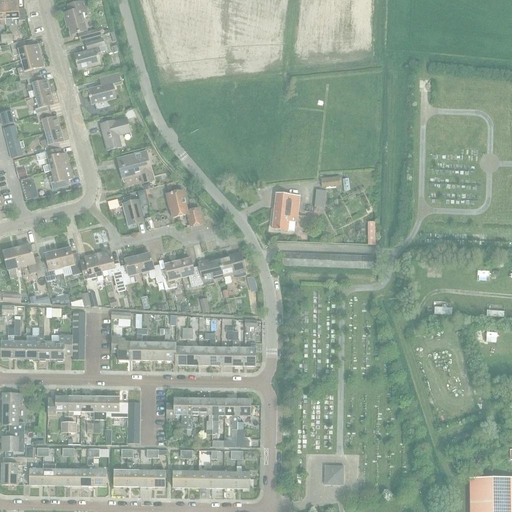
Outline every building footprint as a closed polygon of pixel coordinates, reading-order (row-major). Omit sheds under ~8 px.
[(9,3),(5,4),(6,20),(19,20),(19,22),(25,21),(24,9),(18,10),(18,1),(9,1),(9,3)] [(81,13),(86,11),(83,2),(68,6),(70,13),(64,14),(66,22),(67,22),(71,35),(77,33),(77,34),(86,32),(81,13)] [(80,41),(101,36),(100,29),(78,35),(80,41)] [(97,54),(105,52),(102,40),(85,44),(88,52),(75,56),(78,70),(99,65),(97,54)] [(13,57),(20,56),(21,62),(41,57),(38,45),(26,49),(24,41),(10,45),(13,57)] [(23,68),(17,70),(18,75),(20,82),(27,80),(34,78),(32,71),(44,68),(41,57),(21,62),(23,68)] [(112,86),(120,84),(117,75),(99,80),(101,88),(88,91),(91,105),(115,99),(112,86)] [(34,78),(27,80),(29,86),(27,86),(30,99),(36,97),(51,93),(47,81),(40,83),(38,77),(34,78)] [(37,117),(48,114),(46,108),(54,106),(51,93),(36,97),(39,109),(35,110),(37,117)] [(0,116),(3,127),(14,124),(11,111),(0,114),(0,116)] [(46,134),(60,130),(57,118),(50,120),(48,114),(37,117),(38,123),(43,122),(46,134)] [(117,137),(130,133),(127,120),(114,123),(114,122),(100,125),(107,152),(120,148),(117,137)] [(3,130),(5,135),(16,132),(15,127),(3,130)] [(60,130),(46,134),(47,140),(41,142),(43,148),(45,148),(47,154),(58,151),(56,144),(63,142),(60,130)] [(7,141),(18,138),(16,132),(5,135),(7,141)] [(19,144),(18,138),(7,141),(8,147),(19,144)] [(8,147),(10,153),(21,150),(19,144),(8,147)] [(10,153),(12,160),(23,157),(21,150),(10,153)] [(51,172),(69,167),(66,154),(62,155),(60,150),(58,151),(47,154),(36,156),(37,163),(44,161),(46,167),(50,166),(51,172)] [(146,153),(134,156),(117,161),(121,177),(134,174),(135,177),(140,176),(142,184),(153,181),(146,153)] [(53,178),(49,179),(52,191),(54,196),(71,191),(70,187),(68,180),(73,179),(69,167),(51,172),(53,178)] [(25,170),(16,172),(18,179),(26,177),(25,170)] [(339,177),(321,180),(322,188),(340,186),(339,177)] [(33,178),(21,181),(26,201),(38,198),(33,178)] [(317,190),(315,207),(325,208),(326,191),(317,190)] [(187,212),(183,191),(166,195),(169,206),(170,206),(172,219),(188,215),(190,228),(202,225),(199,209),(187,212)] [(141,206),(147,205),(144,192),(138,193),(141,206)] [(297,223),(300,196),(277,194),(273,230),(292,232),(293,223),(297,223)] [(119,209),(117,201),(108,203),(110,211),(119,209)] [(128,224),(142,220),(137,203),(124,206),(128,224)] [(41,265),(39,257),(33,259),(30,246),(17,250),(21,268),(28,266),(30,275),(36,273),(37,278),(44,277),(41,265)] [(82,274),(80,264),(78,256),(73,258),(70,249),(58,252),(62,269),(70,267),(72,277),(82,274)] [(21,268),(17,250),(3,253),(10,280),(16,278),(14,270),(21,268)] [(98,257),(102,273),(108,271),(110,278),(113,277),(117,293),(126,291),(125,286),(120,268),(119,264),(113,266),(109,251),(102,253),(102,256),(98,257)] [(62,269),(58,252),(45,255),(47,264),(41,265),(44,277),(46,283),(56,281),(54,271),(62,269)] [(85,262),(80,264),(82,274),(84,281),(97,278),(98,282),(104,281),(103,276),(102,273),(98,257),(93,258),(92,255),(84,257),(85,262)] [(137,258),(141,274),(148,272),(150,280),(155,279),(156,284),(163,283),(160,270),(159,266),(153,268),(150,255),(137,258)] [(219,258),(224,278),(235,276),(236,279),(246,276),(242,260),(235,262),(233,255),(219,258)] [(120,268),(125,286),(136,283),(135,276),(141,274),(137,258),(125,261),(126,266),(120,268)] [(199,268),(203,285),(203,287),(214,285),(213,281),(224,278),(219,258),(206,261),(207,266),(199,268)] [(178,262),(182,279),(189,277),(192,288),(203,285),(199,268),(198,267),(193,268),(190,259),(178,262)] [(182,279),(178,262),(165,265),(166,269),(160,270),(163,283),(165,291),(177,288),(175,281),(182,279)] [(254,276),(247,277),(251,292),(257,290),(254,276)] [(94,293),(88,294),(91,308),(97,307),(94,293)] [(87,294),(81,296),(84,308),(90,306),(87,294)] [(20,304),(21,297),(3,296),(2,303),(20,304)] [(147,296),(141,298),(144,309),(150,308),(147,296)] [(207,300),(200,301),(203,314),(210,312),(207,300)] [(188,303),(181,305),(183,312),(190,310),(188,303)] [(15,316),(15,307),(2,307),(2,316),(15,316)] [(85,331),(85,319),(73,319),(73,331),(85,331)] [(165,325),(165,330),(164,336),(164,342),(164,362),(175,362),(176,349),(176,345),(169,344),(170,325),(165,325)] [(130,362),(141,362),(141,342),(142,336),(142,330),(136,330),(136,342),(137,342),(137,344),(130,344),(130,362)] [(216,335),(211,335),(210,341),(210,347),(210,367),(221,367),(221,349),(215,349),(216,335)] [(233,367),(244,367),(244,350),(238,350),(238,336),(233,336),(233,341),(233,347),(233,367)] [(44,337),(38,337),(38,338),(38,343),(38,361),(51,361),(52,344),(44,343),(44,337)] [(73,349),(73,343),(73,337),(52,337),(52,344),(51,361),(57,361),(57,363),(63,363),(63,361),(65,361),(65,356),(73,356),(73,355),(73,349)] [(124,344),(124,341),(119,341),(119,339),(112,339),(112,354),(118,354),(118,361),(130,362),(130,344),(124,344)] [(141,362),(152,362),(153,344),(147,344),(147,342),(141,342),(141,362)] [(164,362),(164,342),(159,342),(159,344),(153,344),(152,362),(164,362)] [(14,360),(14,343),(2,343),(1,360),(14,360)] [(14,360),(27,360),(27,343),(14,343),(14,360)] [(38,361),(38,343),(27,343),(27,360),(38,361)] [(187,367),(187,346),(182,346),(182,349),(176,349),(175,362),(175,366),(187,367)] [(187,367),(198,367),(198,349),(192,349),(192,347),(187,346),(187,367)] [(210,367),(210,347),(205,347),(205,349),(198,349),(198,367),(210,367)] [(221,349),(221,367),(233,367),(233,347),(228,347),(228,349),(221,349)] [(244,350),(244,367),(256,368),(256,348),(251,348),(251,350),(244,350)] [(25,424),(18,424),(18,404),(22,404),(22,397),(16,397),(16,395),(4,395),(3,403),(3,426),(10,426),(9,432),(24,433),(25,424)] [(57,399),(49,399),(49,416),(56,416),(56,412),(65,413),(65,418),(69,418),(69,398),(57,398),(57,399)] [(81,413),(81,398),(69,398),(69,418),(73,418),(73,413),(81,413)] [(90,418),(94,418),(94,398),(81,398),(81,413),(90,413),(90,418)] [(98,413),(106,413),(107,398),(94,398),(94,418),(98,418),(98,413)] [(107,398),(106,413),(106,418),(111,418),(111,413),(119,413),(119,399),(107,398)] [(111,418),(128,419),(128,415),(128,405),(120,404),(120,399),(119,399),(119,413),(111,413),(111,418)] [(187,430),(187,400),(175,399),(175,405),(168,404),(167,416),(175,416),(181,416),(181,430),(187,430)] [(193,416),(200,416),(200,400),(187,400),(187,430),(193,430),(193,416)] [(212,423),(213,416),(213,400),(200,400),(200,416),(209,416),(209,422),(207,422),(207,430),(212,431),(212,423)] [(225,400),(213,400),(213,416),(212,423),(212,431),(217,431),(218,423),(218,416),(225,417),(225,400)] [(238,423),(238,417),(238,400),(225,400),(225,417),(232,417),(232,431),(238,431),(238,423)] [(238,400),(238,417),(251,417),(251,401),(238,400)] [(128,405),(128,415),(140,415),(140,404),(128,404),(128,405)] [(128,439),(128,433),(128,430),(112,430),(112,443),(128,443),(128,439)] [(232,441),(224,441),(224,448),(237,448),(238,431),(232,431),(232,441)] [(238,431),(237,448),(249,448),(249,440),(244,440),(245,431),(243,431),(238,431)] [(24,453),(24,446),(19,446),(19,438),(3,438),(3,453),(18,453),(24,453)] [(24,467),(24,459),(8,459),(8,465),(2,465),(2,486),(17,487),(18,467),(24,467)] [(345,486),(345,467),(326,466),(326,485),(345,486)] [(42,487),(43,470),(30,470),(29,487),(42,487)] [(55,470),(43,470),(42,487),(55,487),(55,470)] [(68,471),(55,470),(55,487),(68,487),(68,471)] [(81,471),(68,471),(68,487),(80,488),(81,471)] [(81,471),(80,488),(93,488),(93,471),(81,471)] [(106,471),(93,471),(93,488),(106,488),(106,471)] [(127,488),(127,472),(114,471),(114,488),(127,488)] [(140,472),(127,472),(127,488),(139,489),(140,472)] [(152,472),(140,472),(139,489),(152,489),(152,472)] [(152,472),(152,489),(165,489),(166,472),(152,472)] [(173,489),(186,490),(186,473),(173,473),(173,489)] [(199,473),(186,473),(186,490),(199,490),(199,473)] [(211,490),(211,473),(199,473),(199,490),(211,490)] [(224,473),(211,473),(211,490),(224,490),(224,473)] [(237,473),(224,473),(224,490),(236,490),(237,473)] [(237,473),(236,490),(249,490),(250,474),(237,473)] [(511,511),(511,477),(470,479),(470,511),(511,511)]
